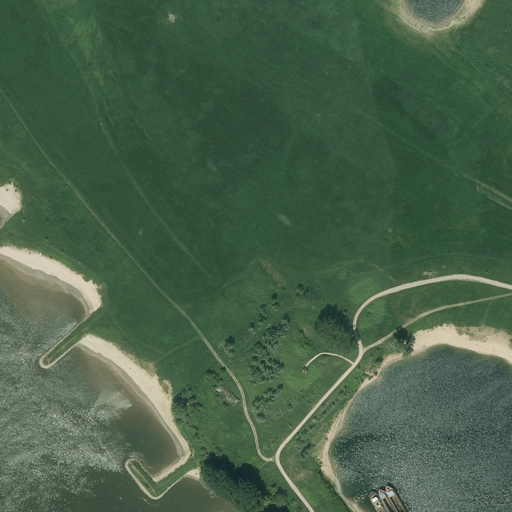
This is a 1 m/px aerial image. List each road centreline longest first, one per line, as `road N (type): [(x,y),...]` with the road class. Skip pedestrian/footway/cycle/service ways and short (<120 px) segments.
road 1 (track): [(311,511),(277,454),(360,355),(355,332)]
road 2 (track): [(355,332),(361,310),(389,292),(454,279),(511,288)]
